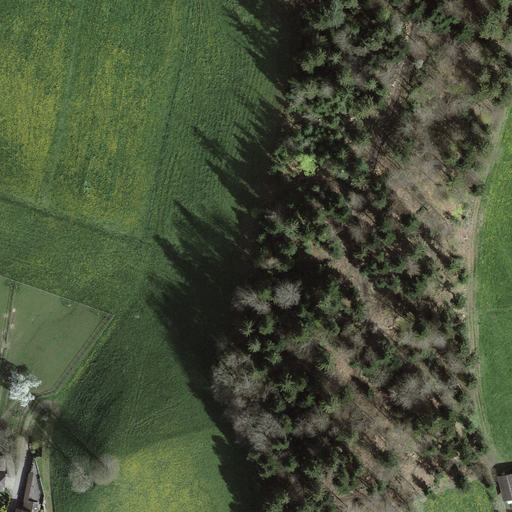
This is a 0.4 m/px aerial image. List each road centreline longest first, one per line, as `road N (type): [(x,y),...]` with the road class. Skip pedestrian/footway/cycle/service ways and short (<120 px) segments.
road 1 (track): [(428,0),(353,212),(351,250),(366,298),(493,473)]
road 2 (track): [(511,79),(474,213),(470,345),(493,473)]
road 3 (track): [(24,442),(36,411),(52,407),(50,511)]
